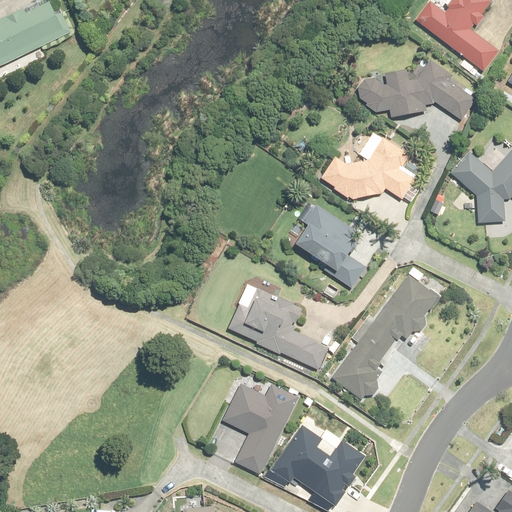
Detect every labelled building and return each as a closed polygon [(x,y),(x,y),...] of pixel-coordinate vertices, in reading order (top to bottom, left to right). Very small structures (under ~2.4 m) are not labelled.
[(0,19),(0,66),(68,36),(51,0),(48,0),(1,21),(0,19)] [(430,1),(415,22),(487,73),(502,52),(472,31),(478,23),(482,26),(487,18),(483,15),(492,2),(490,0),(455,0),(451,7),(453,8),(449,14),(430,1)] [(456,77),(432,62),(420,80),(411,81),(410,72),(390,73),(391,86),(387,86),(380,79),(379,79),(378,79),(377,79),(376,79),(375,79),(374,79),(373,79),(372,79),(371,80),(370,80),(369,81),(368,82),(367,82),(367,83),(366,83),(365,84),(365,85),(364,85),(364,86),(363,87),(363,88),(362,88),(362,89),(362,90),(361,91),(361,92),(361,93),(361,94),(361,95),(361,96),(361,97),(361,98),(375,113),(393,110),(394,118),(430,113),(428,106),(437,104),(460,119),(475,94),(454,81),(456,77)] [(411,154),(377,133),(362,156),(370,161),(350,165),(336,157),(324,180),(338,187),(335,191),(355,201),(384,195),(388,188),(405,199),(419,176),(403,167),(411,154)] [(453,172),(478,195),(479,224),(511,223),(511,154),(496,173),(472,151),(453,172)] [(447,203),(438,199),(432,212),(441,216),(447,203)] [(365,238),(313,204),(302,220),(311,227),(299,245),(335,268),(331,273),(354,288),(367,268),(353,258),(365,238)] [(374,313),(356,338),(362,342),(336,378),(365,400),(368,395),(369,395),(370,395),(371,396),(372,396),(373,396),(374,396),(375,396),(376,396),(376,395),(377,395),(378,395),(378,394),(379,394),(379,393),(380,393),(380,392),(381,392),(381,391),(382,390),(382,389),(382,388),(382,387),(382,386),(382,385),(382,384),(382,383),(381,383),(381,382),(381,381),(380,381),(386,373),(382,370),(405,338),(409,341),(417,330),(418,331),(419,331),(420,331),(421,331),(422,331),(423,330),(424,330),(425,329),(426,329),(426,328),(427,327),(428,326),(428,325),(428,324),(429,323),(429,322),(429,321),(428,321),(428,320),(428,319),(427,318),(427,317),(426,316),(441,297),(409,276),(379,317),(374,313)] [(307,312),(250,284),(239,306),(242,307),(230,331),(282,356),(283,353),(319,371),(330,349),(297,332),(307,312)] [(264,476),(301,396),(274,384),(268,397),(241,384),(224,422),(250,434),(237,464),(264,476)] [(327,411),(316,403),(307,416),(317,424),(327,411)] [(300,422),(272,470),(295,484),(297,479),(340,504),(348,491),(345,489),(349,482),(353,484),(358,474),(356,473),(368,453),(329,430),(325,437),(300,422)] [(486,511),(471,501),(463,511),(511,511),(511,498),(503,492),(492,508),(495,510),(493,511),(486,511)]
